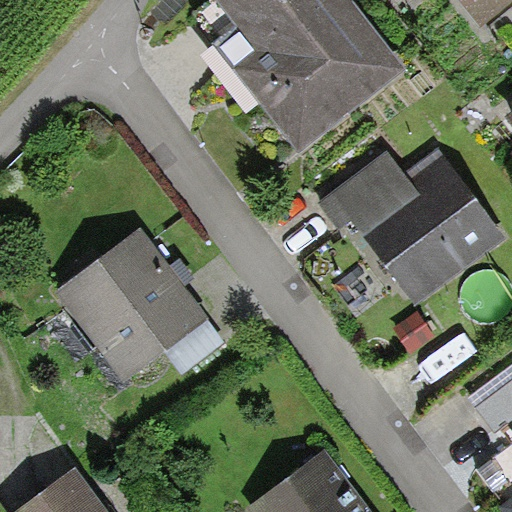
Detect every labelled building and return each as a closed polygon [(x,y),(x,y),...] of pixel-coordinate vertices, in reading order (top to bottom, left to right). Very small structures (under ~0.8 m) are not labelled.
[(329,0),(225,0),(221,3),(262,54),(236,75),(296,150),(390,75),(329,0)] [(455,0),(476,24),(503,0),(455,0)] [(389,153),(330,199),(413,305),(506,233),(445,154),(411,181),(389,153)] [(137,251),(67,301),(124,380),(194,329),(137,251)] [(368,511),(332,460),(257,511),(368,511)] [(91,511),(72,485),(33,511),(91,511)]
